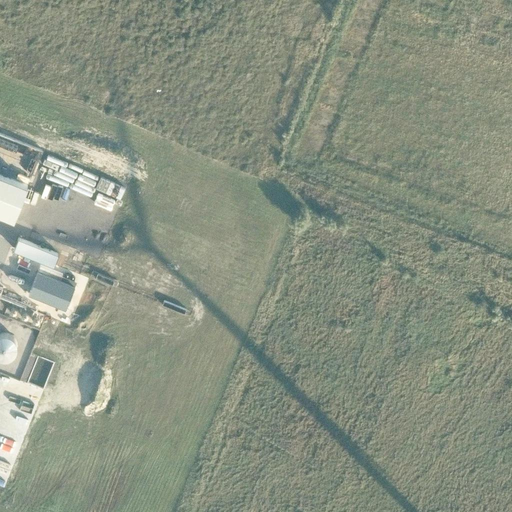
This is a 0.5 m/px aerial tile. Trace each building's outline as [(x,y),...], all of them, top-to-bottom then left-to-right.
[(27,183),(0,171),(0,213),(13,218),(27,183)] [(56,258),(57,254),(17,238),(16,242),(13,249),(53,265),(56,258)] [(41,264),(38,269),(61,278),(63,273),(41,264)] [(38,270),(29,293),(66,308),(75,284),(38,270)] [(9,332),(7,331),(4,331),(1,332),(0,332),(0,355),(1,356),(3,356),(6,356),(9,356),(11,355),(13,353),(15,351),(16,349),(17,347),(18,344),(17,341),(17,339),(15,337),(14,335),(11,333),(9,332)]
